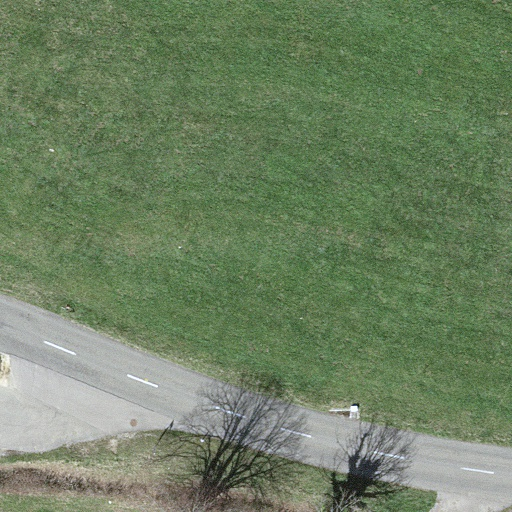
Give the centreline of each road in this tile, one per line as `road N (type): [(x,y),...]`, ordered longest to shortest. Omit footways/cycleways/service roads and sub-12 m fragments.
road 1 (tertiary): [(511,475),(285,428),(0,323)]
road 2 (track): [(108,365),(74,401),(47,410),(0,409)]
